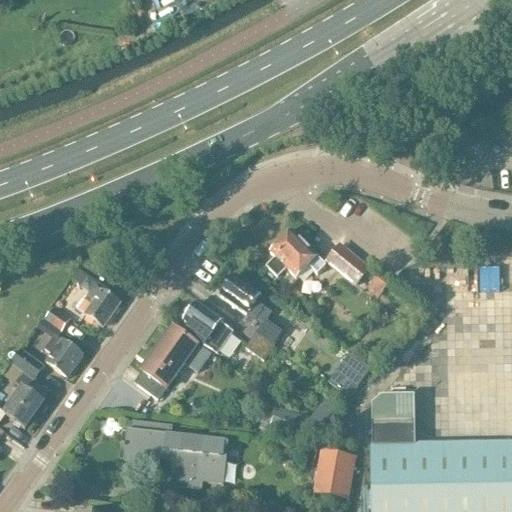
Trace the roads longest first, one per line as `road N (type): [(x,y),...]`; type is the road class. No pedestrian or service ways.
road 1 (residential): [(4,511),(152,294),(228,200),(284,175),(339,173),(417,196)]
road 2 (primary): [(0,236),(325,95),(470,0)]
road 3 (primary): [(384,0),(275,63),(85,154),(0,185)]
